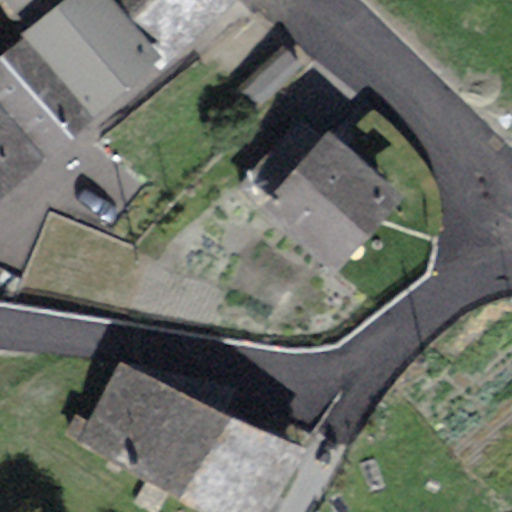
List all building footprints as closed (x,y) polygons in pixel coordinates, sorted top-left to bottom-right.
[(91,102),(157,44),(117,0),(9,0),(26,28),(91,102)] [(206,0),(117,0),(157,44),(206,0)] [(0,51),(0,95),(46,148),(95,106),(91,102),(26,28),(0,51)] [(137,170),(233,97),(203,58),(107,131),(137,170)] [(0,188),(46,148),(0,95),(0,188)] [(398,186),(330,127),(269,196),(337,255),(398,186)] [(235,511),(261,511),(296,446),(126,358),(86,435),(235,511)]
